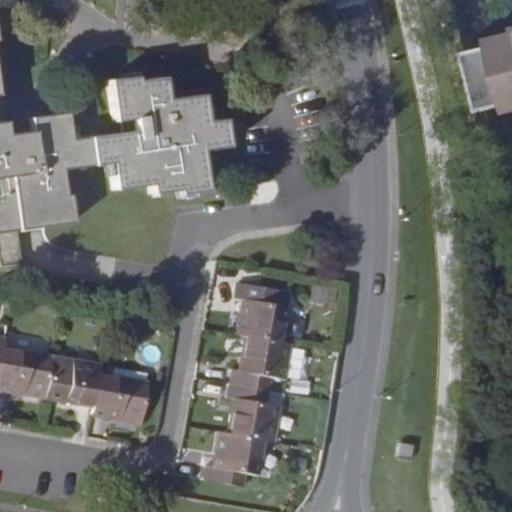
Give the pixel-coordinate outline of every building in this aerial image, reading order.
[(465,0),(450,0),(452,9),(466,5),(465,0)] [(511,0),(465,0),(466,5),(452,9),(464,52),(489,46),(487,39),(511,31),(511,28),(511,26),(511,25),(511,0)] [(489,46),(464,52),(478,111),(503,105),(505,112),(511,110),(511,31),(487,39),(489,46)] [(0,236),(34,232),(62,228),(70,227),(69,214),(63,214),(59,170),(108,164),(111,190),(146,186),(148,195),(187,189),(188,195),(201,193),(197,152),(222,148),(219,123),(202,124),(199,97),(165,102),(160,79),(124,83),(123,78),(107,81),(114,136),(68,142),(65,118),(29,123),(30,136),(3,139),(1,124),(0,124),(0,236)] [(236,301),(229,337),(238,339),(279,346),(289,296),(233,286),(230,300),(236,301)] [(281,381),(286,347),(279,346),(238,339),(232,373),(227,372),(224,386),(270,394),(273,380),(281,381)] [(0,353),(0,388),(43,396),(50,357),(1,349),(0,353)] [(97,374),(99,365),(50,357),(43,396),(92,405),(97,374)] [(92,405),(90,413),(139,420),(145,382),(97,374),(92,405)] [(270,394),(224,386),(222,401),(227,401),(221,436),(261,443),(271,445),(276,410),(269,408),(270,394)] [(255,476),(261,443),(221,436),(211,435),(206,467),(200,466),(198,481),(246,490),(248,475),(255,476)]
